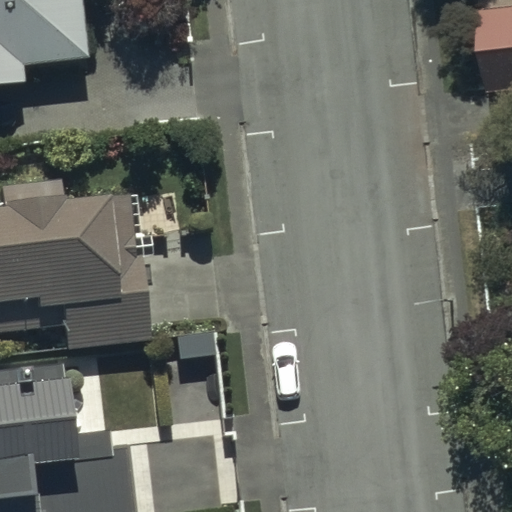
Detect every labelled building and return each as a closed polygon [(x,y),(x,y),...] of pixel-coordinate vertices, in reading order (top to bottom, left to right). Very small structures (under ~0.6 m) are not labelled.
[(0,0),(0,79),(84,73),(79,14),(88,14),(87,0),(0,0)] [(511,13),(483,16),(489,100),(511,98),(511,13)] [(6,111),(0,111),(0,158),(9,158),(6,111)] [(6,229),(0,229),(0,344),(60,340),(62,363),(148,356),(142,267),(134,268),(129,206),(103,208),(104,218),(58,221),(57,211),(5,215),(6,229)] [(0,511),(129,511),(124,460),(106,462),(104,442),(67,445),(60,376),(0,381),(0,511)]
